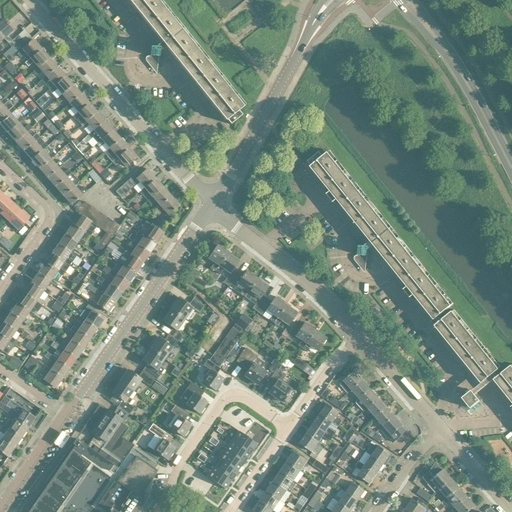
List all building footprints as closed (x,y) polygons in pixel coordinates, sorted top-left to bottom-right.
[(127,0),(225,121),(226,120),(230,124),(241,115),(237,111),(242,107),(242,106),(244,105),(160,0),(127,0)] [(13,30),(4,19),(0,22),(0,33),(4,38),(9,43),(16,52),(32,38),(25,29),(12,40),(8,35),(13,30)] [(41,49),(33,40),(17,54),(20,57),(25,53),(29,58),(30,58),(41,49)] [(146,61),(148,62),(150,62),(157,70),(159,47),(150,46),(149,56),(146,57),(145,59),(146,61)] [(30,58),(29,58),(25,62),(28,66),(33,62),(38,67),(49,58),(41,49),(30,58)] [(10,53),(5,57),(9,62),(14,58),(10,53)] [(38,67),(32,72),(35,75),(41,71),(46,76),(57,67),(49,58),(38,67)] [(46,76),(41,81),(37,84),(40,88),(49,80),(53,85),(54,85),(65,76),(57,67),(46,76)] [(54,85),(53,85),(48,89),(52,93),(57,89),(61,94),(62,95),(73,85),(65,76),(54,85)] [(62,95),(61,94),(53,102),(56,105),(65,98),(70,103),(81,94),(73,85),(62,95)] [(20,96),(26,103),(30,99),(21,89),(10,99),(12,102),(19,96),(19,97),(20,96)] [(44,91),(40,95),(46,102),(50,98),(44,91)] [(70,103),(64,108),(68,111),(73,107),(77,112),(77,113),(89,103),(81,94),(70,103)] [(26,106),(31,111),(36,106),(31,101),(26,106)] [(77,113),(77,112),(73,117),(76,120),(81,125),(85,122),(86,122),(97,112),(89,103),(77,113)] [(7,110),(2,105),(0,107),(0,123),(10,114),(16,110),(12,106),(7,110)] [(44,116),(39,110),(37,108),(31,113),(33,115),(31,116),(37,123),(44,116)] [(85,122),(81,125),(81,126),(83,129),(88,125),(93,131),(94,131),(105,121),(97,112),(86,122),(85,122)] [(15,119),(10,114),(0,123),(0,124),(7,133),(18,123),(24,119),(20,115),(15,119)] [(54,114),(49,118),(59,128),(63,124),(54,114)] [(48,129),(53,125),(52,125),(47,120),(43,123),(48,129)] [(94,131),(93,131),(88,135),(91,139),(96,134),(101,139),(112,130),(105,121),(94,131)] [(23,128),(18,123),(7,133),(15,142),(26,132),(31,128),(28,124),(23,128)] [(60,134),(53,125),(48,129),(56,138),(57,138),(61,134),(60,134)] [(101,139),(96,144),(99,147),(104,143),(109,148),(120,139),(112,130),(101,139)] [(31,137),(26,132),(15,142),(23,151),(34,141),(40,137),(36,133),(31,137)] [(34,141),(23,151),(31,160),(42,150),(48,146),(40,137),(34,141)] [(377,208),(326,146),(320,138),(312,144),(319,152),(308,161),(311,166),(310,167),(398,276),(403,282),(402,282),(405,292),(408,296),(412,299),(417,301),(418,300),(433,320),(431,321),(435,326),(443,319),(440,315),(451,306),(453,304),(377,208)] [(109,148),(104,153),(107,156),(112,162),(117,157),(128,148),(120,139),(109,148)] [(52,151),(48,146),(42,150),(31,160),(39,169),(50,159),(56,155),(61,150),(54,149),(52,151)] [(136,157),(128,148),(117,157),(112,162),(115,165),(120,161),(125,167),(136,157)] [(50,159),(39,169),(47,178),(58,168),(69,158),(66,155),(55,164),(50,159)] [(95,157),(90,160),(96,172),(102,169),(95,157)] [(299,165),(296,168),(304,178),(308,175),(299,165)] [(144,166),(128,180),(115,191),(121,198),(134,187),(139,182),(144,188),(155,178),(144,166)] [(58,168),(47,178),(55,187),(66,177),(74,171),(70,167),(63,173),(58,168)] [(87,174),(96,183),(101,179),(92,170),(87,174)] [(171,175),(165,170),(161,174),(167,179),(171,175)] [(66,177),(55,187),(63,196),(74,187),(80,182),(76,178),(71,183),(66,177)] [(144,188),(139,192),(142,196),(147,191),(151,196),(152,197),(163,187),(155,178),(144,188)] [(74,187),(63,196),(71,205),(87,190),(84,187),(79,192),(74,187)] [(151,196),(146,201),(150,205),(155,200),(159,206),(160,206),(171,196),(163,187),(152,197),(151,196)] [(0,213),(11,201),(2,193),(0,194),(0,213)] [(160,206),(159,206),(156,208),(155,210),(158,214),(163,209),(168,215),(179,205),(171,196),(160,206)] [(20,210),(11,201),(0,213),(9,222),(20,210)] [(73,206),(76,209),(82,204),(79,201),(73,206)] [(82,204),(76,209),(77,210),(80,213),(79,214),(91,222),(112,236),(120,225),(85,201),(82,204)] [(20,210),(9,222),(12,225),(18,230),(29,218),(20,210)] [(133,219),(135,220),(138,216),(129,211),(123,220),(130,224),(133,219)] [(96,235),(92,232),(87,228),(91,222),(79,214),(72,224),(84,232),(93,238),(96,235)] [(163,233),(146,221),(143,224),(149,228),(145,234),(156,243),(163,233)] [(72,224),(65,234),(77,242),(83,246),(85,242),(80,238),(84,232),(72,224)] [(145,234),(136,228),(134,232),(142,238),(138,244),(150,253),(156,243),(145,234)] [(105,233),(99,241),(103,244),(109,236),(105,233)] [(77,242),(65,234),(59,243),(70,252),(76,256),(80,259),(83,255),(73,248),(77,242)] [(138,244),(129,238),(127,242),(135,248),(131,254),(143,263),(150,253),(138,244)] [(59,243),(52,253),(64,262),(63,262),(69,266),(76,256),(70,252),(59,243)] [(213,243),(207,252),(204,256),(214,263),(210,268),(215,272),(228,253),(224,250),(224,249),(218,245),(218,246),(213,243)] [(355,260),(357,262),(359,261),(366,269),(368,247),(359,246),(357,255),(355,256),(354,258),(355,260)] [(125,250),(125,251),(120,247),(118,250),(122,254),(118,259),(124,264),(136,273),(143,263),(131,254),(125,250)] [(52,253),(45,263),(57,271),(57,272),(62,276),(66,278),(69,275),(65,272),(69,266),(63,262),(64,262),(52,253)] [(228,253),(215,272),(219,275),(223,269),(229,274),(223,283),(228,287),(238,272),(233,269),(239,261),(228,253)] [(118,260),(116,264),(121,268),(117,274),(129,282),(136,273),(124,264),(118,259),(118,260)] [(57,271),(45,263),(38,273),(50,281),(50,282),(55,285),(58,281),(62,276),(57,272),(57,271)] [(103,264),(101,267),(106,271),(105,271),(114,278),(110,284),(122,292),(129,282),(117,274),(108,267),(107,268),(103,264)] [(238,272),(228,287),(244,298),(257,279),(253,276),(253,275),(247,271),(247,272),(246,271),(243,276),(238,272)] [(50,281),(38,273),(31,283),(43,291),(48,295),(51,291),(46,288),(50,282),(50,281)] [(203,289),(207,283),(196,276),(192,281),(203,289)] [(110,284),(101,277),(99,281),(107,288),(103,294),(115,302),(122,292),(110,284)] [(268,286),(257,279),(244,298),(248,301),(252,295),(258,299),(252,308),(257,312),(267,298),(262,295),(268,286)] [(83,281),(82,283),(75,292),(79,295),(80,293),(81,293),(83,290),(84,288),(84,289),(87,284),(83,281)] [(43,291),(31,283),(24,293),(36,301),(42,305),(44,301),(39,297),(43,291)] [(90,284),(87,288),(95,294),(101,297),(96,304),(108,312),(115,302),(103,294),(90,284)] [(69,296),(64,292),(60,297),(65,301),(69,296)] [(36,301),(24,293),(17,303),(29,311),(35,315),(42,305),(36,301)] [(267,298),(257,312),(262,315),(266,310),(272,314),(268,320),(273,323),(286,305),(282,302),(282,301),(276,297),(276,298),(275,297),(272,302),(267,298)] [(178,298),(170,309),(184,320),(192,308),(199,313),(204,306),(193,298),(189,305),(178,298)] [(29,311),(17,303),(10,312),(22,321),(28,325),(31,321),(25,317),(29,311)] [(297,312),(286,305),(273,323),(277,326),(281,320),(288,325),(281,334),(287,338),(296,324),(291,321),(297,312)] [(86,306),(84,310),(89,314),(85,320),(97,329),(104,319),(86,306)] [(184,320),(170,309),(162,321),(173,328),(168,335),(181,344),(179,342),(181,343),(183,339),(181,338),(183,335),(177,330),(184,320)] [(452,312),(443,319),(435,326),(434,326),(481,383),(499,369),(501,367),(454,310),(452,312)] [(58,316),(63,319),(66,314),(62,311),(58,316)] [(22,321),(10,312),(4,322),(16,331),(15,331),(25,338),(28,334),(18,327),(22,321)] [(80,316),(79,317),(77,320),(82,324),(78,330),(90,338),(97,329),(85,320),(80,316)] [(235,324),(232,328),(242,335),(245,331),(244,330),(249,324),(240,317),(236,324),(235,324)] [(51,325),(57,330),(62,323),(55,318),(51,325)] [(4,322),(0,327),(0,334),(9,340),(9,341),(18,348),(21,344),(17,341),(11,337),(15,331),(16,331),(4,322)] [(296,324),(287,338),(291,341),(295,336),(301,340),(297,346),(302,349),(315,331),(311,328),(312,327),(305,322),(305,324),(304,323),(301,327),(296,324)] [(78,330),(73,326),(70,330),(75,334),(72,339),(72,340),(83,348),(90,338),(78,330)] [(242,335),(232,328),(229,333),(239,340),(242,335)] [(315,331),(302,349),(306,352),(310,346),(317,351),(326,338),(315,331)] [(229,333),(225,338),(235,345),(239,340),(229,333)] [(9,340),(0,334),(0,349),(7,354),(10,351),(4,347),(9,341),(9,340)] [(72,340),(72,339),(66,335),(63,340),(68,343),(64,349),(64,350),(76,358),(83,348),(72,340)] [(181,344),(168,335),(163,341),(158,337),(150,349),(164,359),(172,348),(174,349),(176,346),(179,347),(181,344)] [(235,345),(225,338),(222,342),(232,349),(235,345)] [(232,349),(222,342),(219,347),(229,354),(232,349)] [(56,350),(52,356),(57,359),(57,360),(69,368),(76,358),(64,350),(64,349),(59,346),(55,343),(52,347),(56,350)] [(196,352),(201,355),(204,350),(200,347),(196,352)] [(229,354),(219,347),(216,351),(226,358),(229,354)] [(264,364),(257,359),(251,353),(251,352),(245,348),(237,361),(242,365),(243,364),(244,365),(245,365),(249,367),(249,369),(244,376),(257,385),(266,372),(261,368),(264,364)] [(164,359),(150,349),(142,360),(147,364),(142,370),(154,378),(154,379),(156,380),(164,369),(159,366),(164,359)] [(216,351),(212,356),(223,363),(226,358),(216,351)] [(52,356),(47,353),(45,357),(50,360),(46,366),(50,369),(50,370),(62,378),(69,368),(57,360),(57,359),(52,356)] [(17,369),(22,362),(13,356),(8,363),(17,369)] [(39,361),(31,356),(24,366),(31,371),(39,361)] [(223,363),(212,356),(209,361),(219,368),(223,363)] [(296,358),(292,363),(311,377),(315,371),(296,358)] [(203,373),(207,375),(202,382),(215,391),(223,379),(216,374),(220,369),(219,368),(209,361),(207,360),(203,365),(207,368),(203,373)] [(46,366),(45,365),(42,369),(48,373),(44,380),(55,388),(62,378),(50,370),(50,369),(46,366)] [(511,365),(511,366),(494,380),(511,402),(511,365)] [(277,369),(267,382),(273,386),(268,393),(281,402),(291,389),(281,382),(286,375),(277,369)] [(128,370),(119,382),(133,391),(140,380),(149,386),(154,379),(154,378),(142,370),(138,377),(128,370)] [(355,371),(344,380),(340,384),(348,393),(352,390),(363,380),(355,371)] [(363,380),(352,390),(359,398),(356,402),(360,399),(371,389),(363,380)] [(133,391),(119,382),(112,393),(122,400),(118,407),(129,415),(134,408),(125,402),(133,391)] [(191,383),(187,389),(184,393),(190,398),(186,405),(199,414),(207,402),(200,397),(204,392),(191,383)] [(360,399),(356,402),(364,411),(368,408),(379,398),(371,389),(360,399)] [(483,405),(471,390),(462,398),(470,408),(479,401),(482,405),(483,405)] [(0,402),(0,408),(3,410),(10,400),(4,396),(0,402)] [(336,406),(339,401),(333,396),(329,401),(336,406)] [(387,407),(379,398),(368,408),(376,417),(387,407)] [(343,403),(339,401),(336,406),(342,410),(346,405),(345,405),(345,404),(343,403)] [(107,409),(100,404),(99,406),(95,412),(125,433),(129,426),(121,421),(122,419),(124,421),(128,414),(129,415),(118,407),(113,413),(107,409)] [(339,412),(327,404),(321,414),(333,422),(339,426),(342,420),(336,416),(339,412)] [(184,420),(188,414),(175,405),(171,411),(176,415),(168,426),(183,437),(191,425),(184,420)] [(387,407),(376,417),(383,426),(395,416),(387,407)] [(22,408),(15,418),(28,428),(35,418),(22,408)] [(93,417),(90,420),(119,440),(121,437),(125,433),(95,412),(92,416),(93,417)] [(354,422),(357,417),(351,413),(347,418),(354,422)] [(333,422),(321,414),(314,424),(333,437),(337,432),(329,427),(333,422)] [(28,428),(15,418),(11,416),(4,426),(8,428),(21,438),(28,428)] [(395,416),(383,426),(392,435),(389,437),(393,442),(402,434),(398,429),(403,425),(395,416)] [(357,417),(354,422),(360,427),(364,422),(357,417)] [(90,420),(85,428),(95,435),(90,441),(113,457),(120,448),(116,445),(119,440),(90,420)] [(168,443),(172,437),(153,424),(149,431),(157,436),(154,441),(157,443),(152,449),(167,460),(175,448),(168,443)] [(333,437),(314,424),(307,434),(319,442),(323,436),(330,441),(333,437)] [(240,426),(233,436),(253,450),(259,440),(240,426)] [(354,434),(357,429),(352,426),(347,432),(353,436),(354,434)] [(60,427),(50,438),(57,446),(68,434),(60,427)] [(0,432),(0,437),(14,447),(21,438),(8,428),(4,435),(0,432)] [(372,437),(376,432),(369,428),(366,433),(372,437)] [(357,429),(354,434),(356,436),(352,442),(357,445),(361,439),(358,436),(360,433),(357,430),(357,429)] [(353,436),(347,432),(345,431),(341,437),(343,438),(343,439),(348,442),(353,436)] [(382,437),(376,432),(372,437),(379,442),(382,437)] [(307,434),(300,444),(312,452),(319,442),(307,434)] [(233,436),(226,446),(246,460),(253,450),(233,436)] [(14,447),(0,437),(0,452),(7,457),(14,447)] [(139,497),(146,487),(143,485),(115,467),(115,466),(117,468),(133,445),(121,437),(119,440),(116,445),(120,448),(113,457),(90,441),(87,447),(80,442),(76,439),(73,443),(63,457),(61,460),(26,511),(27,511),(136,511),(145,501),(143,500),(139,497)] [(117,468),(115,466),(115,467),(146,487),(157,471),(154,469),(158,463),(133,445),(117,468)] [(338,445),(334,452),(339,456),(343,449),(338,445)] [(345,452),(350,455),(354,457),(358,452),(354,450),(355,449),(349,445),(345,452)] [(378,445),(375,451),(370,447),(367,452),(371,455),(384,464),(386,460),(388,462),(392,455),(390,454),(391,454),(378,445)] [(239,469),(246,460),(226,446),(219,455),(239,469)] [(317,455),(323,459),(330,450),(325,446),(317,455)] [(294,452),(287,462),(301,471),(308,461),(294,451),(294,452)] [(339,456),(334,452),(330,459),(334,462),(339,456)] [(350,455),(345,452),(340,458),(345,462),(350,455)] [(219,455),(213,465),(232,479),(239,469),(219,455)] [(384,464),(371,455),(365,465),(377,474),(384,464)] [(325,474),(329,469),(316,460),(312,465),(325,474)] [(377,474),(365,465),(358,461),(355,466),(361,470),(358,475),(370,484),(377,474)] [(301,471),(287,462),(280,471),(294,481),(301,471)] [(226,489),(232,479),(213,465),(206,475),(226,489)] [(326,478),(331,482),(336,475),(332,473),(334,471),(335,472),(336,471),(337,472),(337,471),(340,473),(341,471),(338,469),(338,468),(335,466),(331,472),(326,478)] [(443,469),(431,480),(427,483),(436,493),(439,489),(451,479),(443,469)] [(280,471),(274,481),(287,491),(294,481),(280,471)] [(341,476),(338,474),(332,482),(335,485),(341,476)] [(331,482),(326,478),(322,485),(327,488),(331,482)] [(459,488),(451,479),(439,489),(447,498),(459,488)] [(287,491),(274,481),(267,491),(280,501),(287,491)] [(358,500),(365,490),(353,482),(346,492),(358,500)] [(311,483),(307,490),(312,493),(317,487),(311,483)] [(421,488),(417,493),(429,502),(433,497),(421,488)] [(459,488),(447,498),(445,501),(447,504),(450,502),(455,507),(467,497),(459,488)] [(312,493),(307,490),(302,496),(308,500),(312,493)] [(267,491),(260,501),(273,510),(280,501),(267,491)] [(317,491),(312,498),(318,502),(322,495),(317,491)] [(358,500),(346,492),(339,502),(351,510),(358,500)] [(467,497),(455,507),(452,511),(457,511),(459,511),(468,511),(475,506),(467,497)] [(318,502),(312,498),(308,505),(313,508),(318,502)] [(423,511),(429,504),(420,498),(417,502),(413,499),(406,509),(409,511),(423,511)] [(275,511),(273,510),(260,501),(253,511),(253,510),(253,511),(254,511),(275,511)] [(295,506),(290,503),(288,506),(297,511),(299,511),(303,507),(298,502),(295,506)] [(350,511),(351,510),(339,502),(332,511),(350,511)]
